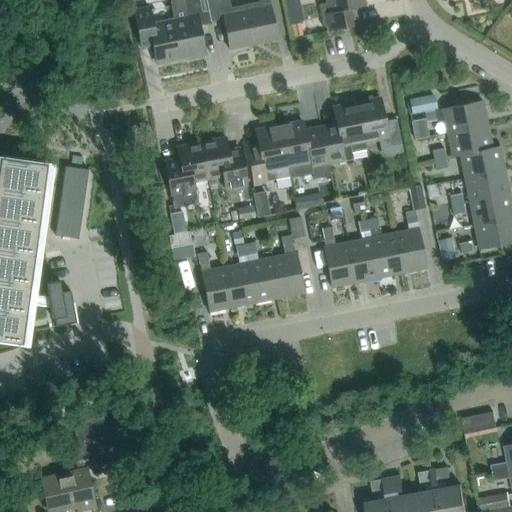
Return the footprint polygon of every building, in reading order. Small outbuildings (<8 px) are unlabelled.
[(205,0),(179,0),(169,2),(173,20),(181,59),(205,54),(199,26),(210,24),(210,22),(205,0)] [(206,0),(211,22),(223,19),(229,49),(253,44),(245,4),(231,7),(229,0),(206,0)] [(278,39),(269,0),(259,0),(259,1),(245,4),(253,44),(278,39)] [(326,0),(327,4),(319,6),(323,29),(327,28),(328,33),(362,26),(359,9),(365,7),(363,0),(326,0)] [(181,59),(173,20),(152,24),(149,7),(133,10),(141,49),(153,46),(156,64),(181,59)] [(300,23),(291,25),(294,37),(303,35),(300,23)] [(431,96),(407,101),(409,113),(433,108),(431,96)] [(380,97),(356,102),(364,142),(379,138),(381,147),(382,152),(386,155),(395,153),(403,151),(401,143),(402,143),(396,118),(385,121),(380,97)] [(482,101),(442,108),(447,133),(487,125),(482,101)] [(336,123),(320,126),(321,132),(324,144),(328,164),(329,164),(353,159),(352,153),(366,150),(364,142),(356,102),(333,107),(336,123)] [(438,119),(436,110),(425,112),(427,122),(438,119)] [(303,122),(280,126),(287,166),(289,177),(290,178),(300,176),(313,173),(315,179),(332,176),(329,164),(328,164),(324,144),(321,132),(320,126),(305,130),(303,122)] [(460,155),(492,148),(487,125),(447,133),(452,157),(460,155)] [(258,143),(246,146),(248,154),(254,184),(277,179),(289,177),(287,166),(280,126),(255,131),(258,143)] [(225,137),(201,142),(208,179),(223,176),(225,189),(247,185),(242,162),(239,147),(227,149),(225,137)] [(193,182),(208,179),(201,142),(177,146),(179,157),(164,160),(167,176),(173,208),(197,203),(193,182)] [(460,155),(464,178),(504,170),(499,146),(492,148),(460,155)] [(448,167),(444,148),(431,150),(435,170),(448,167)] [(51,318),(54,317),(56,327),(76,323),(70,291),(61,293),(59,280),(57,280),(57,281),(45,283),(47,296),(35,294),(50,187),(53,165),(53,164),(46,163),(0,157),(0,341),(28,345),(34,301),(49,303),(51,318)] [(88,169),(65,166),(54,236),(78,239),(88,169)] [(504,170),(464,178),(469,202),(509,194),(504,170)] [(421,185),(409,187),(413,210),(425,207),(421,185)] [(323,205),(321,192),(293,198),(296,210),(323,205)] [(465,212),(461,193),(449,195),(453,215),(465,212)] [(511,208),(509,194),(469,202),(474,225),(511,217),(511,208)] [(363,202),(352,204),(354,213),(365,211),(363,202)] [(268,203),(255,205),(257,217),(270,215),(268,203)] [(255,217),(253,205),(237,209),(239,220),(255,217)] [(417,222),(415,209),(404,212),(407,224),(417,222)] [(304,236),(300,216),(289,218),(292,238),(304,236)] [(511,217),(474,225),(479,249),(511,242),(511,217)] [(380,231),(377,218),(367,220),(370,233),(380,231)] [(360,235),(370,233),(367,220),(357,222),(360,235)] [(325,246),(323,247),(331,287),(355,282),(347,242),(335,244),(331,227),(322,229),(325,246)] [(394,233),(402,273),(426,268),(418,228),(394,233)] [(173,234),(169,235),(171,247),(176,246),(193,243),(190,230),(186,231),(173,234)] [(243,242),(241,232),(232,233),(234,244),(243,242)] [(371,237),(379,277),(402,273),(394,233),(381,235),(371,237)] [(284,254),(272,257),(280,297),(304,292),(296,252),(294,253),(290,235),(281,237),(284,254)] [(347,242),(355,282),(379,277),(371,237),(361,239),(347,242)] [(455,258),(451,238),(437,240),(442,261),(455,258)] [(473,251),(471,241),(458,243),(460,253),(473,251)] [(245,244),(247,256),(257,254),(255,242),(245,244)] [(247,256),(245,244),(235,246),(237,258),(247,256)] [(208,311),(233,306),(225,266),(211,269),(208,252),(197,254),(208,311)] [(256,302),(280,297),(272,257),(258,260),(257,254),(247,256),(248,262),(256,302)] [(238,264),(225,266),(233,306),(256,302),(248,262),(247,256),(237,258),(238,264)] [(91,406),(69,411),(76,441),(70,442),(75,462),(77,470),(84,469),(82,460),(100,456),(102,465),(118,461),(113,440),(111,441),(106,416),(94,419),(91,406)] [(463,418),(466,434),(477,432),(474,416),(463,418)] [(36,425),(39,435),(50,432),(48,422),(36,425)] [(491,465),(493,473),(511,468),(511,444),(505,446),(508,461),(491,465)] [(448,467),(418,472),(421,487),(451,482),(448,467)] [(86,468),(84,469),(77,470),(42,478),(50,511),(78,505),(80,511),(95,507),(86,468)] [(511,468),(493,473),(494,481),(511,477),(511,480),(511,468)] [(401,476),(371,481),(374,496),(403,491),(401,476)] [(438,489),(441,511),(466,511),(461,485),(438,489)] [(441,511),(438,489),(414,494),(416,511),(441,511)] [(510,493),(480,498),(482,510),(511,505),(510,493)] [(416,511),(414,494),(389,498),(391,511),(416,511)] [(366,511),(391,511),(389,498),(365,503),(366,511)]
